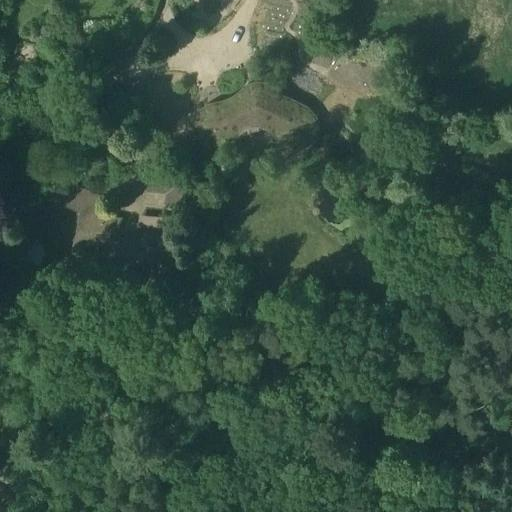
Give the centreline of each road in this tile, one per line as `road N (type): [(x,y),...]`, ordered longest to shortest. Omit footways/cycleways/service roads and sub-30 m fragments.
road 1 (track): [(161,0),(135,49),(0,203)]
road 2 (track): [(252,0),(234,40),(210,53),(135,49)]
